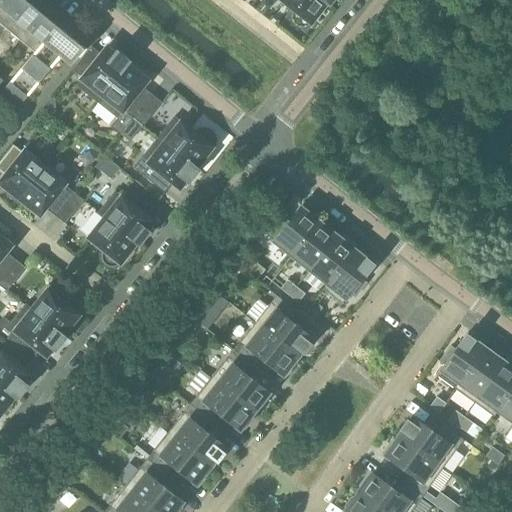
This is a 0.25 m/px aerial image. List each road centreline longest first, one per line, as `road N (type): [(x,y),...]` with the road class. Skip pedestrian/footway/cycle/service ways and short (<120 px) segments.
road 1 (residential): [(268,143),(0,472)]
road 2 (residential): [(409,257),(213,511)]
road 3 (residential): [(308,511),(465,296)]
road 4 (residential): [(268,143),(90,0)]
road 5 (residential): [(268,143),(409,257)]
road 6 (residential): [(321,75),(227,0)]
